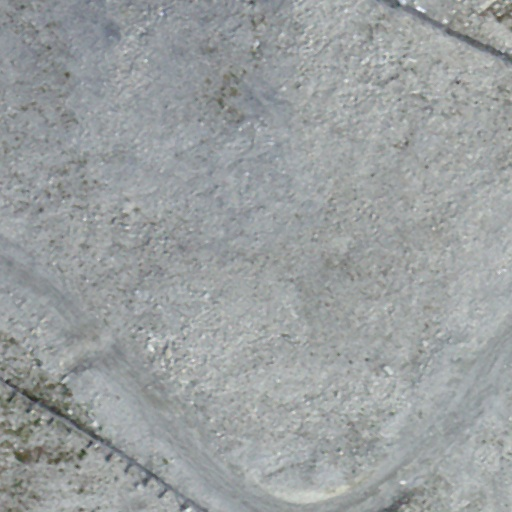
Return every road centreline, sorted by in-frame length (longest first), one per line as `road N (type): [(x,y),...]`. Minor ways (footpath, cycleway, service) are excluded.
road 1 (track): [(0,290),(94,353),(249,511)]
road 2 (track): [(349,511),(445,445),(511,362)]
